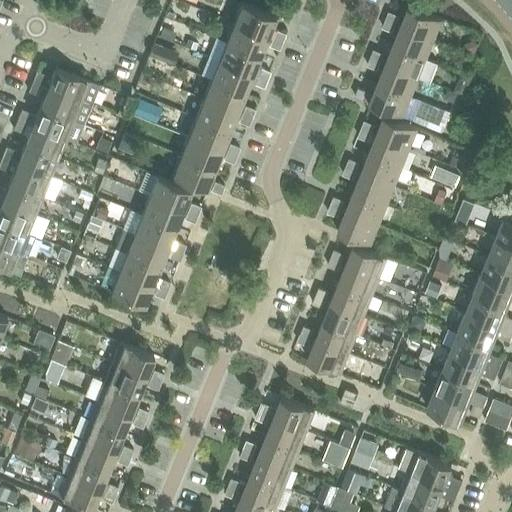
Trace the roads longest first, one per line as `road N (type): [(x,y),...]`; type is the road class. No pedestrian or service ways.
road 1 (residential): [(161,511),(225,356),(250,336),(286,238),(267,178),(339,0)]
road 2 (residential): [(0,66),(13,36),(33,27),(100,51),(128,0)]
